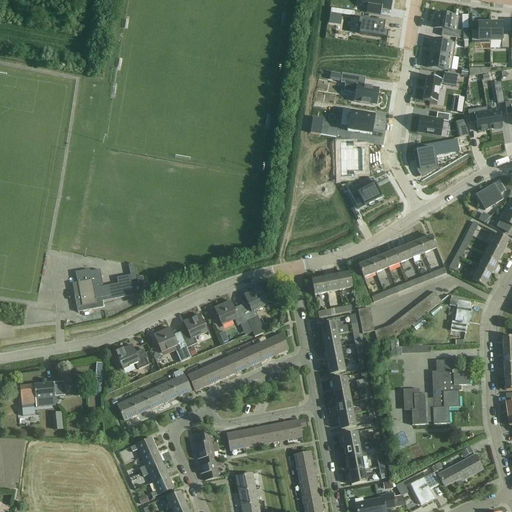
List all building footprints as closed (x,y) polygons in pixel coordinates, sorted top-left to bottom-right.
[(360,6),(360,7),(361,7),(361,13),(380,16),(381,10),(391,11),(392,0),(361,0),(361,6),(360,6)] [(354,17),(354,13),(330,9),(328,23),(340,25),(342,16),(354,17)] [(436,14),(434,29),(442,30),(441,36),(459,39),(460,32),(457,32),(459,18),(447,16),(447,15),(440,14),(440,15),(436,14)] [(359,19),(358,25),(360,25),(362,26),(361,35),(386,39),(387,33),(383,32),(384,23),(359,19)] [(496,22),(489,23),(489,42),(490,42),(501,42),(501,49),(508,49),(508,36),(501,36),(501,24),(496,24),(496,22)] [(477,31),(471,31),(471,45),(490,45),(490,42),(489,42),(489,23),(482,23),(482,24),(477,24),(477,31)] [(432,40),(430,54),(453,58),(455,44),(432,40)] [(356,73),(381,77),(382,69),(385,69),(387,57),(364,53),(362,65),(357,65),(356,73)] [(430,54),(427,68),(450,72),(453,58),(430,54)] [(426,78),(422,101),(437,104),(440,85),(456,87),(457,76),(441,73),(440,80),(426,78)] [(342,74),(340,84),(345,85),(343,93),(360,95),(359,103),(375,106),(378,89),(364,87),(365,78),(342,74)] [(503,103),(501,90),(495,91),(497,104),(503,103)] [(454,105),(453,112),(461,113),(462,107),(454,105)] [(486,108),(467,111),(469,124),(476,123),(477,133),(490,131),(486,112),(487,112),(486,108)] [(487,112),(486,112),(490,131),(502,129),(499,110),(487,112)] [(371,135),(374,116),(350,112),(347,132),(371,135)] [(420,117),(417,133),(440,137),(442,122),(448,123),(449,116),(437,114),(436,120),(420,117)] [(320,136),(321,127),(322,120),(312,118),(310,134),(320,136)] [(455,123),(459,138),(467,136),(463,121),(455,123)] [(337,130),(321,127),(320,136),(336,138),(337,130)] [(457,140),(416,148),(420,170),(437,167),(435,157),(459,152),(457,140)] [(341,163),(365,161),(364,150),(353,150),(353,144),(340,145),(341,163)] [(365,173),(365,161),(341,163),(342,180),(354,180),(354,174),(365,173)] [(372,179),(348,192),(358,210),(382,198),(372,179)] [(504,189),(499,181),(476,196),(485,211),(503,200),(500,195),(506,192),(504,189)] [(511,199),(496,227),(508,233),(511,226),(511,199)] [(492,208),(489,216),(496,218),(499,210),(492,208)] [(467,234),(472,237),(478,225),(473,222),(467,234)] [(466,248),(472,237),(467,234),(461,246),(466,248)] [(496,235),(490,247),(502,253),(508,241),(496,235)] [(436,249),(431,237),(419,242),(424,254),(436,249)] [(419,242),(407,247),(412,259),(424,254),(419,242)] [(466,248),(461,246),(455,257),(460,260),(466,248)] [(412,259),(407,247),(395,252),(400,264),(412,259)] [(502,253),(490,247),(484,258),(496,264),(502,253)] [(400,264),(395,252),(383,257),(388,269),(400,264)] [(388,269),(383,257),(371,262),(376,274),(388,269)] [(454,272),(460,260),(455,257),(449,269),(454,272)] [(496,264),(484,258),(479,270),(490,276),(496,264)] [(363,279),(376,274),(371,262),(358,267),(363,279)] [(133,297),(133,296),(129,276),(116,279),(118,286),(101,289),(101,286),(102,285),(100,270),(90,272),(89,270),(75,273),(77,284),(79,295),(75,296),(74,296),(77,313),(103,309),(103,308),(115,306),(114,301),(133,297)] [(442,275),(440,270),(431,274),(434,279),(442,275)] [(472,281),(484,288),(490,276),(479,270),(472,281)] [(336,276),(339,291),(352,289),(349,274),(336,276)] [(430,280),(428,275),(419,278),(422,284),(430,280)] [(339,291),(336,276),(324,279),(327,294),(339,291)] [(324,279),(312,281),(315,296),(319,295),(327,294),(324,279)] [(418,285),(416,280),(407,283),(409,289),(418,285)] [(406,290),(404,285),(395,288),(397,293),(406,290)] [(242,310),(247,322),(254,338),(265,333),(255,311),(268,306),(260,288),(243,296),(248,307),(242,310)] [(394,295),(392,289),(383,293),(385,298),(394,295)] [(429,305),(438,298),(434,293),(425,300),(429,305)] [(382,300),(380,294),(371,298),(373,303),(382,300)] [(429,305),(432,310),(441,303),(438,298),(429,305)] [(420,304),(427,314),(432,310),(429,305),(425,300),(420,304)] [(451,301),(450,306),(458,308),(455,323),(452,323),(451,331),(465,334),(467,321),(469,322),(471,309),(469,309),(470,304),(456,301),(456,302),(451,301)] [(247,322),(242,310),(235,313),(230,302),(214,309),(221,326),(234,321),(237,326),(247,322)] [(415,308),(422,317),(427,314),(420,304),(415,308)] [(410,311),(418,321),(422,317),(415,308),(410,311)] [(369,309),(357,311),(359,317),(370,315),(369,309)] [(405,315),(413,325),(418,321),(410,311),(405,315)] [(188,334),(181,337),(187,349),(197,344),(194,338),(207,333),(199,315),(183,323),(188,334)] [(401,318),(408,328),(413,325),(405,315),(401,318)] [(349,317),(353,333),(358,332),(355,316),(349,317)] [(396,322),(404,332),(408,328),(401,318),(396,322)] [(371,320),(360,323),(361,328),(373,326),(371,320)] [(397,337),(399,335),(404,332),(396,322),(391,326),(397,337)] [(320,326),(323,339),(338,336),(335,323),(320,326)] [(373,326),(361,328),(361,331),(362,335),(374,332),(373,326)] [(390,339),(397,337),(391,326),(386,328),(390,339)] [(380,330),(384,342),(390,339),(386,328),(380,330)] [(191,359),(187,349),(181,337),(175,340),(170,329),(153,336),(161,353),(174,348),(180,363),(191,359)] [(378,344),(384,342),(380,330),(374,332),(378,344)] [(288,351),(280,335),(267,341),(274,357),(288,351)] [(323,339),(325,351),(340,348),(340,347),(345,346),(344,342),(339,343),(338,336),(323,339)] [(267,341),(254,347),(261,363),(274,357),(267,341)] [(148,366),(143,354),(136,357),(131,346),(115,353),(122,370),(135,365),(138,370),(148,366)] [(261,363),(254,347),(241,352),(248,369),(261,363)] [(325,351),(328,363),(343,360),(340,348),(325,351)] [(241,352),(228,358),(235,374),(248,369),(241,352)] [(365,369),(363,356),(357,357),(360,370),(365,369)] [(235,374),(228,358),(214,364),(222,380),(235,374)] [(345,373),(343,360),(328,363),(330,376),(345,373)] [(427,400),(426,395),(419,395),(419,390),(403,391),(403,407),(408,406),(409,411),(411,411),(412,426),(428,426),(428,423),(433,422),(433,425),(450,425),(450,424),(449,424),(448,409),(460,409),(460,408),(459,408),(458,393),(457,393),(457,387),(470,386),(470,385),(469,385),(468,370),(452,371),(452,361),(435,362),(436,373),(431,373),(433,399),(427,400)] [(214,364),(201,370),(208,386),(222,380),(214,364)] [(195,392),(208,386),(201,370),(188,376),(195,392)] [(170,382),(177,398),(190,392),(183,376),(170,382)] [(334,394),(349,391),(347,379),(331,382),(334,394)] [(170,382),(157,388),(164,404),(177,398),(170,382)] [(54,398),(63,397),(62,383),(19,388),(21,406),(35,405),(36,409),(55,406),(54,398)] [(164,404),(157,388),(143,394),(151,410),(164,404)] [(336,406),(351,403),(349,391),(334,394),(336,406)] [(143,394),(130,400),(138,416),(151,410),(143,394)] [(124,422),(138,416),(130,400),(117,406),(124,422)] [(339,419),(354,416),(351,403),(336,406),(339,419)] [(354,416),(339,419),(341,431),(356,428),(354,416)] [(300,430),(300,428),(298,422),(298,421),(284,424),(287,441),(301,438),(300,430)] [(284,424),(269,426),(273,444),(287,441),(284,424)] [(273,444),(269,426),(255,429),(259,447),(273,444)] [(255,429),(241,432),(245,449),(259,447),(255,429)] [(245,449),(241,432),(227,435),(230,452),(245,449)] [(212,446),(209,435),(209,434),(196,437),(197,444),(194,445),(196,453),(218,448),(224,447),(223,443),(212,446)] [(345,449),(364,445),(367,445),(366,439),(359,440),(357,434),(342,437),(345,449)] [(130,449),(129,449),(131,453),(132,453),(137,450),(141,459),(157,452),(151,439),(136,446),(130,449)] [(364,445),(345,449),(347,461),(362,458),(366,458),(364,445)] [(202,467),(215,464),(213,453),(218,452),(218,448),(196,453),(197,461),(200,460),(202,467)] [(465,450),(461,452),(464,458),(468,455),(468,456),(468,455),(472,453),(470,448),(465,450)] [(157,452),(141,459),(145,467),(139,470),(141,474),(162,464),(157,452)] [(296,471),(313,468),(311,453),(293,457),(296,471)] [(465,480),(483,470),(476,457),(439,477),(444,487),(464,477),(465,480)] [(362,458),(347,461),(349,473),(365,470),(368,470),(366,458),(362,458)] [(205,482),(218,479),(216,468),(221,467),(220,463),(215,464),(202,467),(199,467),(200,475),(203,475),(205,482)] [(162,464),(141,474),(143,478),(149,475),(152,484),(168,477),(162,464)] [(439,464),(436,466),(432,468),(435,473),(442,470),(439,464)] [(313,468),(296,471),(299,485),(316,482),(313,468)] [(365,470),(349,473),(352,486),(367,483),(365,470)] [(434,499),(430,491),(441,485),(434,473),(411,486),(413,491),(421,506),(434,499)] [(238,492),(255,489),(252,474),(235,478),(238,492)] [(168,477),(152,484),(156,492),(151,495),(152,499),(158,496),(174,489),(168,477)] [(316,482),(299,485),(301,499),(319,496),(316,482)] [(255,489),(238,492),(240,507),(258,503),(255,489)] [(171,511),(185,505),(180,493),(166,499),(171,511)] [(363,499),(355,501),(356,507),(357,511),(384,511),(384,510),(395,508),(394,505),(401,504),(400,498),(393,499),(392,495),(381,497),(382,500),(364,503),(363,499)] [(319,496),(301,499),(303,511),(312,511),(322,510),(319,496)] [(259,511),(258,503),(240,507),(241,511),(259,511)]
